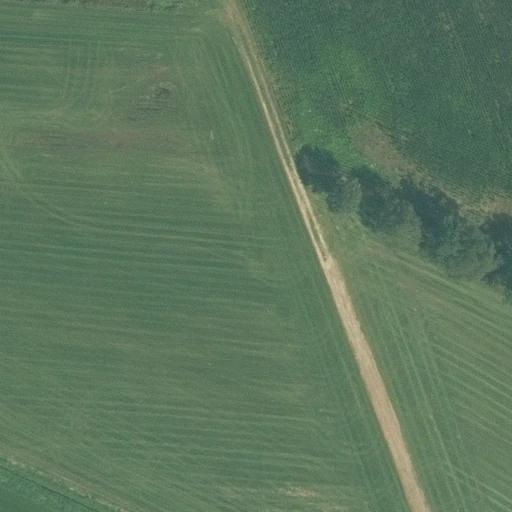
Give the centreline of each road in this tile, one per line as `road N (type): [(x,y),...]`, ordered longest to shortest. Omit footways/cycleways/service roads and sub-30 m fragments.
road 1 (track): [(227,0),(418,511)]
road 2 (track): [(0,455),(118,511)]
